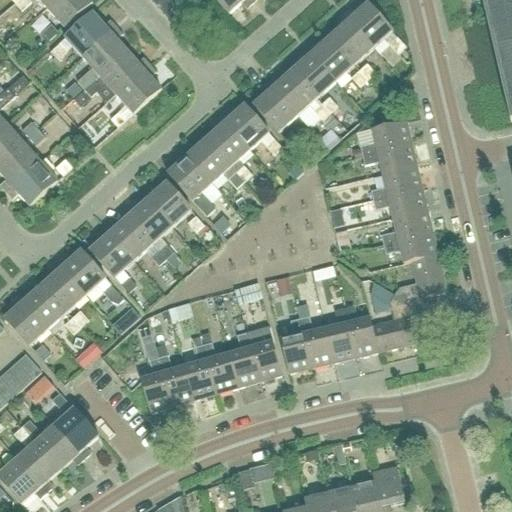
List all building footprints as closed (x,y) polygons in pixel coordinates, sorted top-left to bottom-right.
[(26,0),(21,0),(15,6),(21,14),(31,5),(26,0)] [(36,0),(47,11),(59,0),(36,0)] [(59,0),(47,11),(64,31),(92,6),(86,0),(59,0)] [(254,6),(248,0),(213,0),(228,16),(241,5),(246,12),(254,6)] [(511,0),(485,0),(511,115),(511,0)] [(349,11),(342,18),(372,52),(392,34),(367,6),(354,17),(349,11)] [(64,41),(82,60),(116,30),(110,23),(104,29),(93,16),(64,41)] [(340,29),(328,40),(354,68),(372,52),(342,18),(335,24),(340,29)] [(41,36),(48,43),(48,44),(58,35),(51,27),(41,36)] [(82,60),(99,79),(127,54),(117,43),(123,37),(116,30),(82,60)] [(312,45),(304,51),(335,85),(354,68),(328,40),(316,51),(312,45)] [(388,47),(397,56),(405,50),(396,40),(388,47)] [(50,55),(57,63),(67,54),(59,46),(50,55)] [(303,63),(291,73),(316,102),(335,85),(304,51),(297,57),(303,63)] [(99,79),(116,98),(150,67),(143,60),(137,66),(127,54),(99,79)] [(150,67),(116,98),(133,117),(135,115),(160,93),(161,92),(150,80),(156,74),(150,67)] [(366,67),(358,74),(367,83),(375,76),(366,67)] [(274,78),(266,84),(297,119),(316,102),(291,73),(279,84),(274,78)] [(367,83),(358,74),(351,80),(359,90),(367,83)] [(77,84),(84,93),(94,84),(87,76),(77,84)] [(94,84),(84,93),(90,100),(100,91),(94,84)] [(297,119),(266,84),(259,90),(264,97),(252,108),(277,136),(297,119)] [(0,132),(6,127),(0,120),(0,113),(16,99),(8,91),(5,95),(0,98),(0,132)] [(328,100),(321,107),(329,116),(337,110),(328,100)] [(66,101),(58,109),(74,127),(83,119),(66,101)] [(226,112),(218,118),(249,153),(269,136),(244,107),(231,118),(226,112)] [(321,123),(323,122),(329,116),(321,107),(313,114),(321,123)] [(120,114),(110,122),(117,130),(127,122),(120,114)] [(216,132),(205,141),(230,169),(249,153),(218,118),(211,125),(216,132)] [(361,148),(363,158),(411,147),(406,124),(373,132),(376,145),(361,148)] [(22,133),(29,141),(38,132),(31,125),(22,133)] [(0,166),(23,146),(6,127),(0,132),(0,166)] [(38,132),(29,141),(35,149),(45,140),(38,132)] [(292,151),(300,143),(291,133),(283,141),(292,151)] [(186,148),(181,152),(211,186),(230,169),(205,141),(192,153),(186,148)] [(265,149),(274,158),(282,151),(274,142),(265,149)] [(0,187),(0,188),(6,195),(40,165),(23,146),(0,166),(0,176),(5,183),(0,187)] [(380,165),(383,177),(416,169),(411,147),(363,158),(365,168),(380,165)] [(179,165),(167,175),(192,203),(211,186),(181,152),(173,159),(179,165)] [(55,170),(62,178),(72,170),(65,162),(55,170)] [(40,165),(6,195),(11,202),(18,196),(29,209),(54,187),(57,184),(40,165)] [(243,168),(235,175),(244,185),(252,178),(243,168)] [(371,193),(373,202),(422,191),(416,169),(383,177),(386,190),(371,193)] [(244,185),(235,175),(227,182),(236,192),(244,185)] [(147,191),(141,197),(171,230),(191,213),(166,184),(153,196),(147,191)] [(390,209),(393,221),(427,213),(422,191),(373,202),(375,212),(390,209)] [(139,209),(127,219),(153,247),(171,230),(141,197),(134,203),(139,209)] [(381,238),(383,247),(432,235),(427,213),(393,221),(396,234),(381,238)] [(110,223),(103,230),(134,263),(153,247),(127,219),(116,229),(110,223)] [(204,229),(195,219),(187,226),(196,236),(204,229)] [(134,263),(103,230),(96,236),(101,242),(89,253),(114,281),(134,263)] [(403,267),(412,265),(437,259),(432,235),(383,247),(385,257),(400,253),(403,267)] [(165,245),(158,252),(166,262),(174,255),(165,245)] [(166,262),(158,252),(150,259),(158,269),(166,262)] [(62,258),(55,264),(86,298),(96,289),(110,303),(117,307),(122,302),(109,288),(110,287),(80,253),(68,264),(62,258)] [(398,290),(393,298),(420,315),(426,306),(425,300),(446,295),(437,259),(412,265),(417,286),(398,290)] [(53,277),(42,287),(67,315),(86,298),(55,264),(47,271),(53,277)] [(305,317),(333,310),(323,273),(295,281),(305,317)] [(120,286),(128,296),(136,289),(128,279),(120,286)] [(26,291),(18,298),(48,332),(67,315),(42,287),(31,297),(26,291)] [(48,332),(18,298),(9,305),(14,312),(4,321),(29,349),(48,332)] [(393,323),(371,328),(378,355),(414,346),(409,326),(414,325),(420,315),(393,298),(389,305),(393,323)] [(353,308),(343,310),(355,360),(378,355),(371,328),(369,320),(356,323),(353,308)] [(337,328),(325,330),(333,365),(355,360),(343,310),(334,312),(337,328)] [(79,314),(72,321),(80,330),(88,324),(79,314)] [(127,315),(110,331),(118,340),(136,324),(127,315)] [(309,319),(300,321),(311,370),(333,365),(325,330),(312,333),(309,319)] [(80,330),(72,321),(65,327),(73,337),(80,330)] [(293,338),(280,341),(288,375),(311,370),(300,321),(289,323),(293,338)] [(254,332),(244,335),(259,384),(281,377),(271,343),(259,347),(254,332)] [(240,352),(227,356),(237,390),(259,384),(244,335),(236,337),(240,352)] [(211,345),(201,348),(216,396),(237,390),(227,356),(215,360),(211,345)] [(34,354),(43,364),(50,357),(42,348),(34,354)] [(197,365),(184,368),(194,402),(216,396),(201,348),(192,350),(197,365)] [(26,357),(16,366),(32,383),(41,374),(26,357)] [(167,358),(158,361),(172,409),(194,402),(184,368),(171,372),(167,358)] [(172,409),(158,361),(149,363),(153,378),(140,382),(150,415),(172,409)] [(16,366),(8,373),(23,391),(32,383),(16,366)] [(8,373),(0,380),(0,381),(15,398),(23,391),(8,373)] [(0,381),(0,398),(6,406),(15,398),(0,381)] [(59,396),(50,404),(58,413),(68,405),(59,396)] [(73,410),(54,427),(85,462),(92,456),(86,450),(99,439),(73,410)] [(29,422),(22,429),(30,438),(38,432),(29,422)] [(54,427),(35,444),(60,473),(72,462),(77,469),(85,462),(54,427)] [(30,438),(22,429),(13,437),(22,446),(30,438)] [(35,444),(16,461),(47,496),(54,490),(48,483),(60,473),(35,444)] [(47,496),(16,461),(0,475),(0,482),(21,507),(34,495),(39,502),(47,496)] [(371,475),(373,484),(374,484),(380,511),(390,511),(390,508),(403,505),(395,469),(371,475)] [(380,511),(374,484),(373,484),(351,489),(356,511),(380,511)] [(356,511),(351,489),(327,494),(331,511),(356,511)] [(303,500),(305,509),(306,509),(306,511),(331,511),(327,494),(303,500)]
